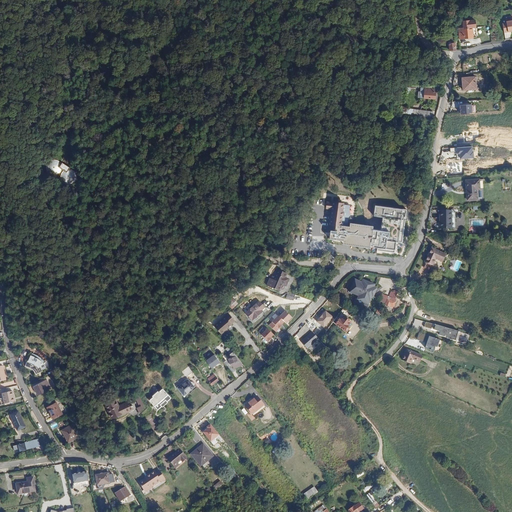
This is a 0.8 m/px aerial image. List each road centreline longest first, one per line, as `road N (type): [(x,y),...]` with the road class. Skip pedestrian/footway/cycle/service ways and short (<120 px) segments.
road 1 (residential): [(349,266),(260,362),(167,443),(134,460),(63,456)]
road 2 (track): [(258,255),(148,194),(48,125),(0,110)]
road 3 (residential): [(456,58),(418,240),(399,269)]
road 4 (residential): [(0,281),(10,354),(63,456)]
road 5 (track): [(379,456),(376,433),(348,393),(383,358)]
